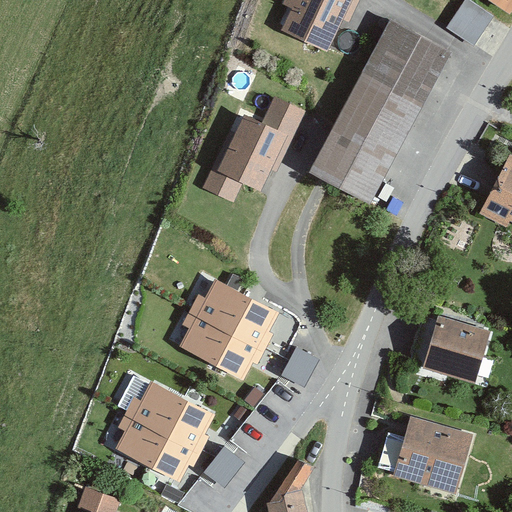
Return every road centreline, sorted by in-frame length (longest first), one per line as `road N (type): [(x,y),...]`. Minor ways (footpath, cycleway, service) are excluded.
road 1 (unclassified): [(332,511),(332,466),(366,329),(459,134),(511,55)]
road 2 (track): [(366,329),(240,511)]
